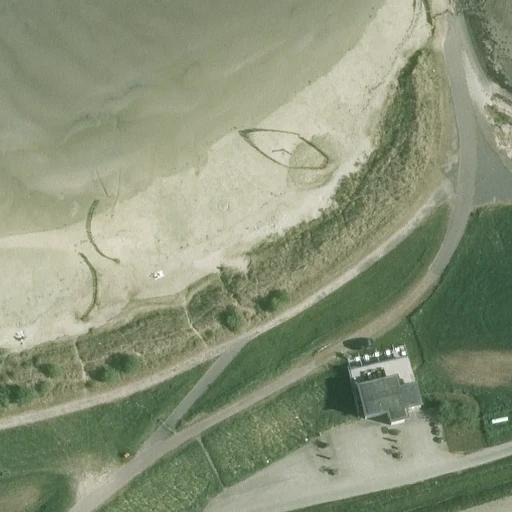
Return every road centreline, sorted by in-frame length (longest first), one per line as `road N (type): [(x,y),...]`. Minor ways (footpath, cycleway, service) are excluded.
road 1 (unclassified): [(82,511),(162,449),(380,327),(432,277),(458,222),(467,178),(441,17)]
road 2 (unclassified): [(239,511),(511,448)]
